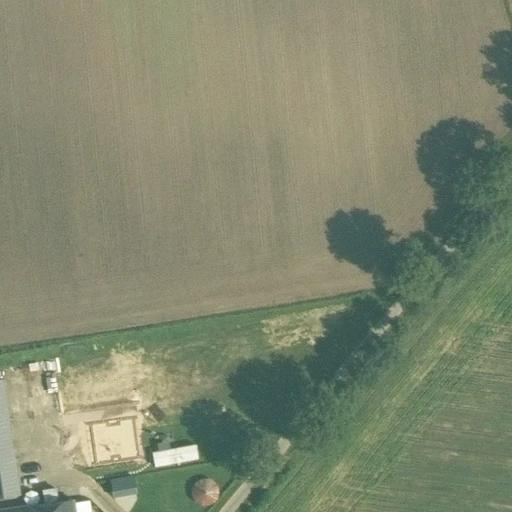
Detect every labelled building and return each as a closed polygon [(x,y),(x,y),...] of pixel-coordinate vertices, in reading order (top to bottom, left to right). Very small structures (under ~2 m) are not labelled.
[(61,364),(68,417),(151,406),(144,354),(61,364)] [(0,498),(21,495),(4,379),(0,379),(0,498)] [(90,424),(96,466),(114,463),(113,459),(119,458),(119,462),(140,459),(133,417),(117,420),(118,425),(109,427),(108,421),(90,424)] [(133,476),(121,478),(124,495),(135,493),(133,476)] [(216,500),(216,479),(197,479),(197,500),(216,500)] [(74,511),(73,500),(58,502),(55,488),(42,490),(44,504),(42,505),(0,510),(0,511),(74,511)]
